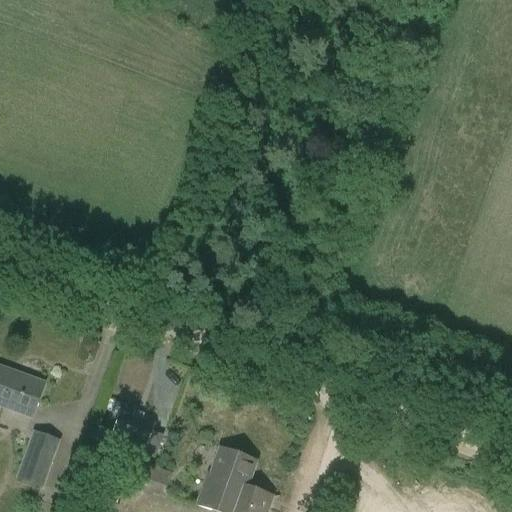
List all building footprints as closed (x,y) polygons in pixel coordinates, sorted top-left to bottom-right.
[(0,406),(32,419),(44,387),(0,370),(0,406)] [(142,456),(143,456),(154,460),(163,437),(152,433),(155,425),(143,420),(144,416),(134,412),(133,416),(121,412),(109,444),(142,456)] [(110,432),(98,428),(94,441),(105,445),(110,432)] [(42,492),(61,442),(33,432),(15,481),(42,492)] [(267,511),(271,505),(263,502),(266,495),(248,488),(258,463),(219,449),(209,475),(208,474),(196,506),(211,511),(267,511)] [(165,496),(172,475),(137,462),(130,482),(165,496)]
